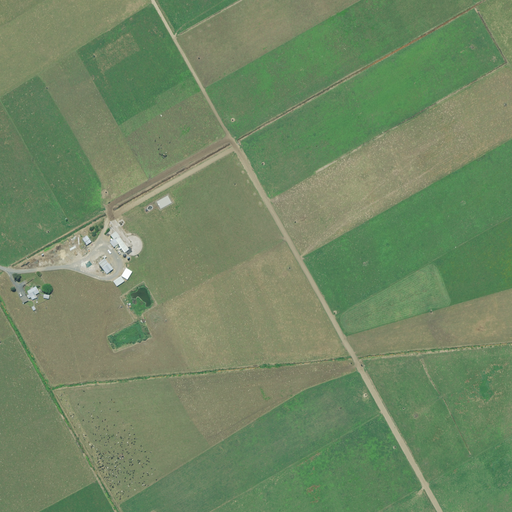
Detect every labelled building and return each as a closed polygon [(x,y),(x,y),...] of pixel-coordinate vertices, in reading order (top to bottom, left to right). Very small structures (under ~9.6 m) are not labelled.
[(115,247),(123,241),(120,237),(121,237),(117,231),(112,235),(115,239),(111,242),(115,247)] [(92,242),(88,236),(84,239),(88,245),(92,242)] [(114,269),(106,258),(99,263),(108,274),(114,269)] [(125,281),(122,276),(115,281),(118,286),(125,281)] [(40,293),(37,287),(28,292),(30,295),(28,296),(30,299),(32,298),(33,300),(38,298),(36,295),(40,293)]
